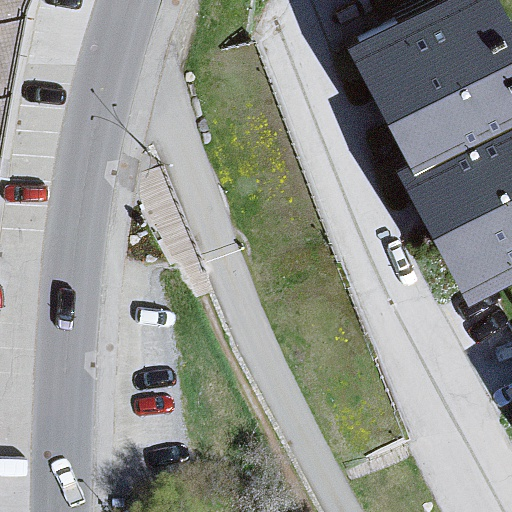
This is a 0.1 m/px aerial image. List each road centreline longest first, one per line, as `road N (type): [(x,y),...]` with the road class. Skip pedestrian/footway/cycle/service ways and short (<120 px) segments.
road 1 (residential): [(342,511),(257,345),(148,71),(117,29)]
road 2 (tertiary): [(117,29),(86,175),(63,511)]
